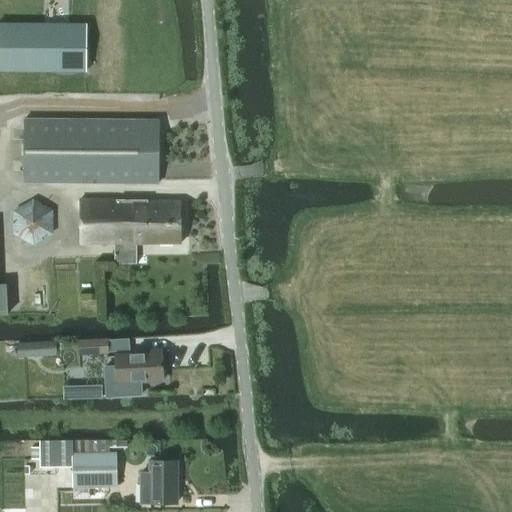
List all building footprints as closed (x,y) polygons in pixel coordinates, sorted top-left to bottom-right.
[(85,26),(0,25),(0,72),(85,73),(85,26)] [(158,184),(158,183),(158,121),(24,120),(24,183),(158,184)] [(33,247),(53,235),(53,212),(33,200),(13,212),(13,235),(33,247)] [(136,266),(137,244),(180,244),(180,202),(78,201),(79,244),(82,244),(82,248),(86,249),(86,244),(114,244),(114,265),(136,266)] [(78,342),(79,356),(107,354),(106,341),(78,342)] [(16,344),(17,359),(54,357),(53,342),(16,344)] [(116,367),(104,368),(105,396),(105,399),(141,397),(141,395),(141,382),(162,381),(161,352),(142,352),(142,355),(115,357),(116,367)] [(72,457),(72,488),(117,487),(116,454),(108,454),(108,448),(123,448),(123,442),(87,443),(63,443),(64,457),(72,457)] [(139,505),(176,505),(176,462),(149,461),(148,474),(138,474),(139,505)]
